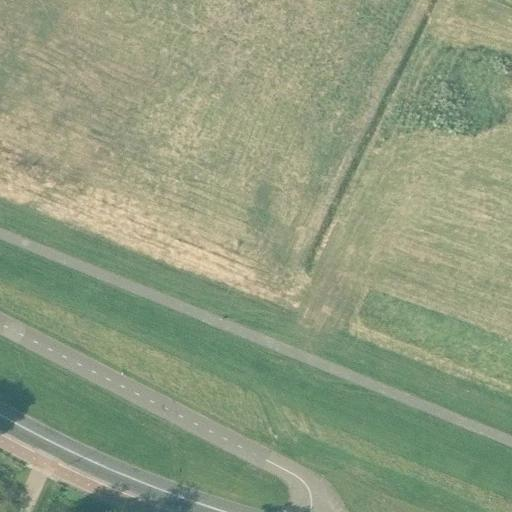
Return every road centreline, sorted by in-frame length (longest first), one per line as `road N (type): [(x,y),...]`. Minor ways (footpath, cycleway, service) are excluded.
road 1 (unclassified): [(311,511),(297,480),(274,465),(0,326)]
road 2 (tertiary): [(229,511),(121,473),(0,412)]
